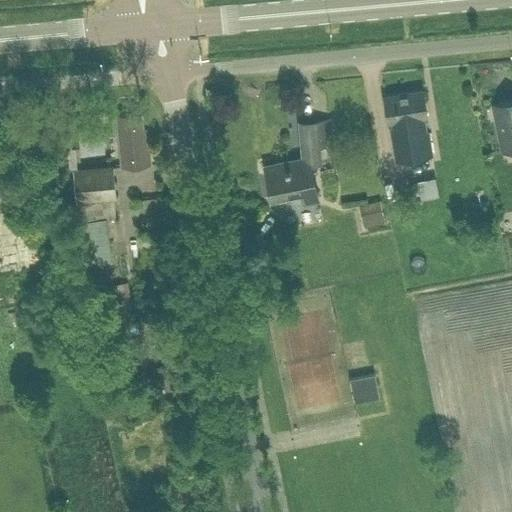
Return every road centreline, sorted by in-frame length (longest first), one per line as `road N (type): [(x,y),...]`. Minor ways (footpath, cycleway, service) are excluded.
road 1 (unclassified): [(261,511),(166,74)]
road 2 (unclassified): [(166,74),(511,43)]
road 3 (secondary): [(152,27),(455,0)]
road 4 (unclassified): [(0,86),(166,74)]
road 5 (secondary): [(0,41),(152,27)]
